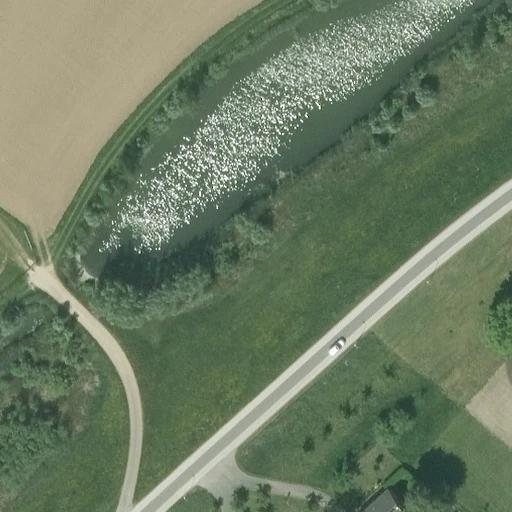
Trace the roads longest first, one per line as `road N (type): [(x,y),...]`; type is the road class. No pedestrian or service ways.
road 1 (tertiary): [(147,511),(430,258),(511,195)]
road 2 (track): [(123,511),(136,413),(125,371),(102,336),(39,275)]
